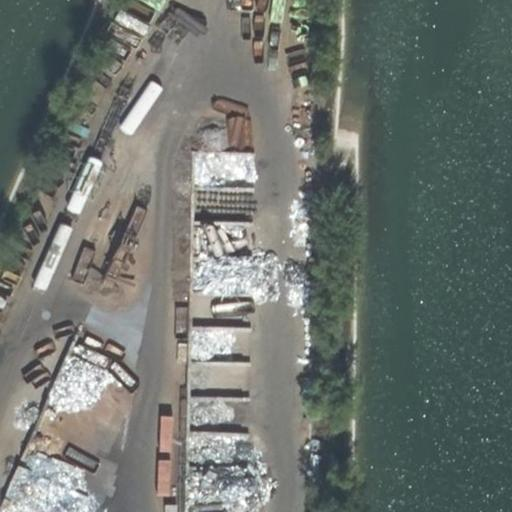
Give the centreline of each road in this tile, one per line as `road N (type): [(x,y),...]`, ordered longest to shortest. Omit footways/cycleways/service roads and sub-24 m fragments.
road 1 (unknown): [(270,409),(276,184),(249,91),(221,48),(204,40),(191,43),(151,110)]
road 2 (unknown): [(151,110),(162,131),(164,183),(139,511)]
road 3 (unknown): [(0,380),(151,110)]
